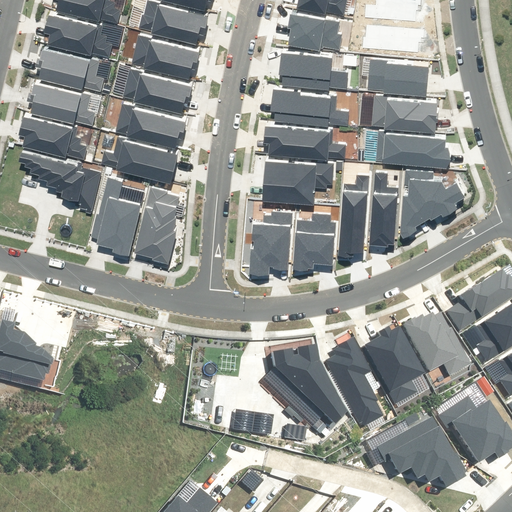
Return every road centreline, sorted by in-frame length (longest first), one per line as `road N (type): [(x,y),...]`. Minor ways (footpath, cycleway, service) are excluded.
road 1 (residential): [(210,311),(345,299),(417,271),(511,218)]
road 2 (residential): [(253,0),(221,143),(210,311)]
road 3 (residential): [(0,256),(210,311)]
road 4 (residential): [(466,0),(473,59),(511,192)]
